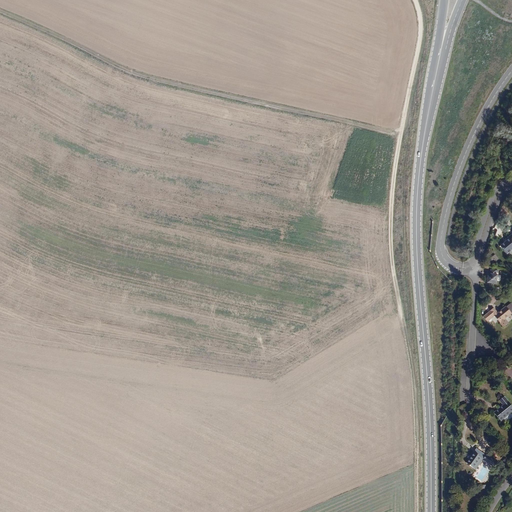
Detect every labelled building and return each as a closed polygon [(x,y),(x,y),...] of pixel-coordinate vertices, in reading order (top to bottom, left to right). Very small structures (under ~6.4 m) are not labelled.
[(511,234),(505,240),(506,241),(500,246),(507,255),(511,250),(511,234)] [(495,284),(496,275),(494,274),(495,271),(490,270),(489,274),(487,273),(486,283),(495,284)] [(505,319),(511,314),(506,308),(506,307),(497,314),(493,309),(483,317),(487,322),(494,316),(503,327),(508,323),(505,319)] [(510,414),(511,412),(511,406),(504,397),(499,401),(503,406),(494,413),(499,420),(503,416),(505,418),(507,421),(511,417),(510,414)] [(495,462),(476,448),(466,463),(473,468),(481,458),(483,460),(492,467),(495,462)] [(476,470),(483,460),(481,458),(473,468),(476,470)]
